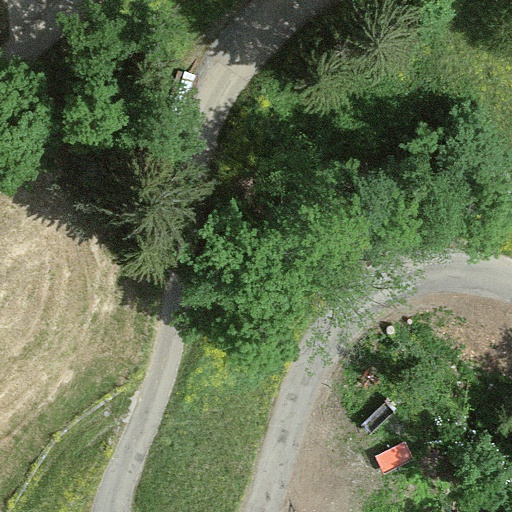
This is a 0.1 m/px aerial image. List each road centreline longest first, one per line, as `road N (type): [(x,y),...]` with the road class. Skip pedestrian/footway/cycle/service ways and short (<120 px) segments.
road 1 (unclassified): [(123,511),(178,321),(209,115),(234,67),(325,0)]
road 2 (unclassified): [(511,290),(417,286),(340,328),(309,375),(266,511)]
